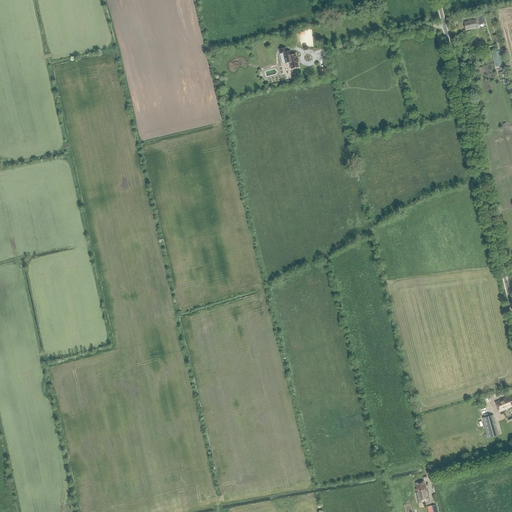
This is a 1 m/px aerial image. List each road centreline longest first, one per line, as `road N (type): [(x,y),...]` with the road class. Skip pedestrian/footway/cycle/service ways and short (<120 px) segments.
road 1 (unclassified): [(511,309),(437,0)]
road 2 (track): [(323,50),(443,24)]
